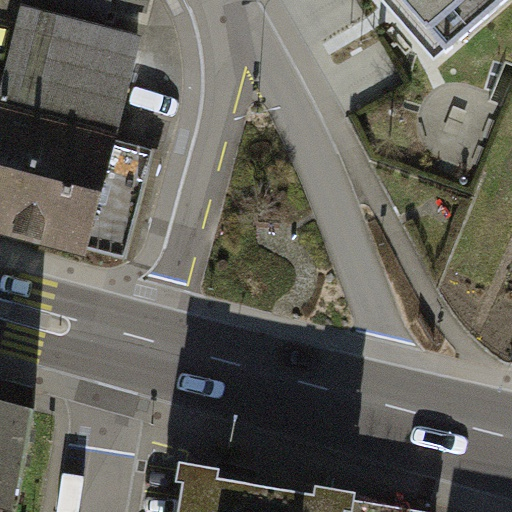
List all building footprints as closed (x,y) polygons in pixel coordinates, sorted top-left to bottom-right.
[(118,0),(117,23),(152,25),(153,0),(118,0)] [(404,0),(432,31),(468,0),(404,0)] [(0,139),(0,237),(92,260),(144,45),(30,18),(0,139)] [(0,511),(41,511),(60,415),(0,403),(0,511)] [(374,511),(376,502),(204,472),(197,511),(374,511)]
